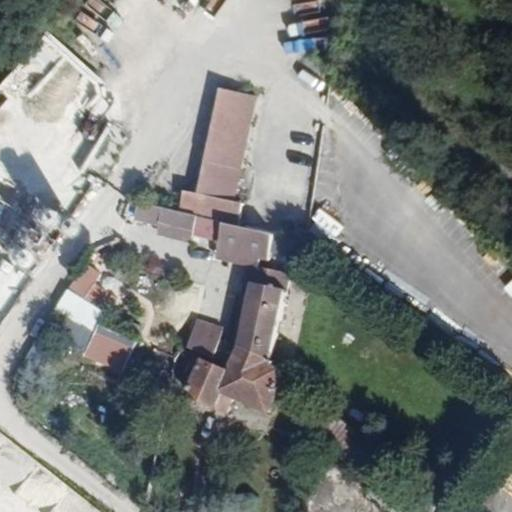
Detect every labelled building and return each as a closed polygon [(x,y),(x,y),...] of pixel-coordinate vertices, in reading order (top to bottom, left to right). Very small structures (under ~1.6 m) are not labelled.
[(295,0),(286,0),(286,14),(329,13),(328,0),(295,0)] [(302,106),(321,112),(327,93),(308,87),(302,106)] [(275,246),(267,245),(289,142),(265,137),(245,227),(233,225),(227,257),(226,263),(233,264),(236,265),(237,259),(238,256),(255,259),(255,263),(254,268),(262,269),(262,266),(270,267),(275,246)] [(316,185),(336,187),(337,172),(318,170),(316,185)] [(171,262),(197,267),(200,252),(175,247),(171,262)] [(195,277),(212,281),(217,255),(200,252),(197,267),(195,277)] [(212,281),(228,285),(230,280),(233,264),(226,263),(227,257),(217,255),(212,281)] [(272,393),(303,403),(320,322),(293,315),(295,306),(303,308),(309,279),(262,269),(254,268),(255,263),(237,259),(236,265),(233,264),(230,280),(255,285),(252,304),(283,311),(277,344),(270,342),(260,390),(272,393)] [(83,265),(66,290),(104,316),(121,291),(83,265)] [(262,444),(299,461),(309,438),(314,440),(322,424),(303,408),(303,403),(272,393),(260,419),(233,407),(232,410),(224,406),(213,430),(220,435),(217,442),(255,460),(262,444)] [(334,417),(319,437),(343,455),(358,436),(334,417)] [(425,511),(357,454),(336,478),(376,511),(425,511)] [(501,489),(511,498),(511,483),(508,481),(501,489)]
